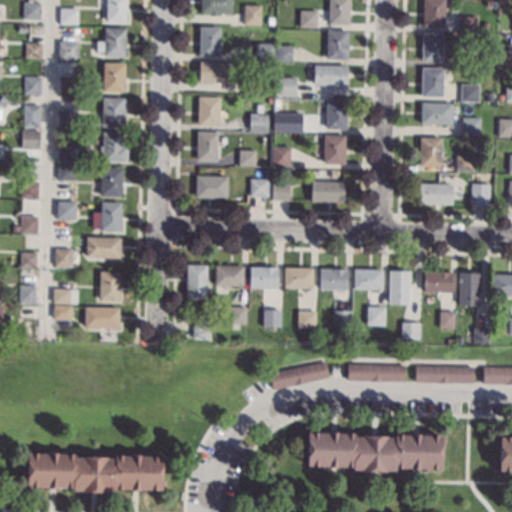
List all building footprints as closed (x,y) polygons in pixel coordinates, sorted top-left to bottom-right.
[(125,0),(125,22),(104,21),(104,0),(125,0)] [(231,0),(231,14),(199,12),(199,0),(231,0)] [(347,0),(347,24),(328,23),(328,0),(347,0)] [(444,0),(444,27),(422,26),(422,0),(444,0)] [(39,19),(22,19),(22,2),(39,2),(39,19)] [(259,24),(242,24),(243,4),(260,4),(259,24)] [(77,24),(58,23),(59,7),(77,8),(77,24)] [(316,27),(298,27),(298,9),(316,10),(316,27)] [(475,33),(457,32),(458,15),(475,16),(475,33)] [(219,55),(198,55),(198,25),(220,25),(219,55)] [(125,27),(124,56),(103,56),(103,52),(95,51),(96,40),(103,40),(104,26),(125,27)] [(347,29),(347,59),(325,58),(326,29),(347,29)] [(441,32),(441,61),(420,60),(421,32),(441,32)] [(78,41),(77,59),(58,59),(59,40),(78,41)] [(41,41),(41,58),(24,58),(24,41),(41,41)] [(273,61),(254,61),(254,42),(273,42),(273,61)] [(292,61),(274,60),(275,44),(292,44),(292,61)] [(511,49),(511,66),(501,66),(501,49),(511,49)] [(124,91),(102,90),(103,61),(104,61),(125,62),(124,91)] [(232,63),(231,82),(197,81),(198,61),(232,63)] [(346,65),(346,85),(312,83),(313,64),(346,65)] [(443,68),(442,97),(420,96),(421,67),(443,68)] [(40,94),(23,94),(23,75),(41,76),(40,94)] [(59,94),(73,94),(73,75),(58,76),(59,94)] [(260,79),(259,95),(242,95),(243,78),(260,79)] [(298,80),(298,96),(280,96),(281,79),(298,80)] [(477,101),(459,101),(459,83),(477,83),(477,101)] [(503,102),(511,101),(511,85),(504,86),(503,102)] [(219,95),(219,125),(196,125),(197,95),(219,95)] [(123,97),(122,127),(101,126),(101,127),(94,127),(95,110),(101,111),(102,96),(123,97)] [(345,128),(325,128),(325,99),(346,99),(345,128)] [(451,102),(450,124),(418,123),(419,101),(451,102)] [(39,127),(22,126),(22,104),(27,104),(39,104),(39,127)] [(57,128),(75,128),(75,110),(56,111),(57,128)] [(267,130),(248,130),(248,113),(267,113),(267,130)] [(314,131),(297,131),(297,115),(314,115),(314,131)] [(478,135),(460,135),(461,117),(463,117),(478,117),(478,135)] [(511,136),(496,136),(497,117),(511,117),(511,136)] [(280,123),(279,131),(272,131),(272,122),(280,123)] [(39,130),(38,148),(20,147),(21,129),(39,130)] [(217,131),(216,161),(194,160),(195,130),(217,131)] [(122,145),(126,145),(126,161),(102,161),(102,131),(122,131),(122,145)] [(345,135),(344,164),(322,164),(323,134),(345,135)] [(440,137),(440,165),(418,165),(418,137),(440,137)] [(74,146),(73,162),(56,162),(57,145),(74,146)] [(290,145),(289,166),(270,165),(271,145),(290,145)] [(254,165),(237,165),(237,149),(255,149),(254,165)] [(473,155),(472,171),(454,171),(454,154),(473,155)] [(73,179),(57,179),(57,164),(74,165),(73,179)] [(121,196),(99,196),(100,166),(121,167),(121,196)] [(226,176),(226,198),(194,197),(195,175),(226,176)] [(267,196),(248,196),(249,178),(267,178),(267,196)] [(37,198),(20,198),(21,180),(38,180),(37,198)] [(343,181),(342,202),(309,201),(309,180),(343,181)] [(289,199),(271,199),(271,181),(289,181),(289,199)] [(451,183),(450,203),(417,202),(417,182),(451,183)] [(488,183),(488,206),(469,205),(470,182),(488,183)] [(75,201),(75,218),(56,218),(57,200),(75,201)] [(120,231),(99,231),(99,228),(94,228),(94,211),(100,211),(100,201),(120,202),(120,231)] [(37,233),(19,232),(19,215),(37,215),(37,233)] [(119,237),(119,257),(85,256),(85,236),(119,237)] [(71,248),(70,266),(53,266),(54,247),(71,248)] [(35,267),(19,267),(19,251),(36,251),(35,267)] [(205,265),(204,298),(185,297),(186,264),(205,265)] [(242,266),(242,285),(213,284),(214,265),(242,266)] [(277,267),(276,287),(248,286),(249,266),(277,267)] [(312,268),(311,287),(283,286),(283,267),(312,268)] [(346,269),(345,288),(318,288),(319,268),(346,269)] [(382,269),(381,289),(352,288),(353,268),(382,269)] [(118,299),(98,299),(98,270),(118,270),(118,299)] [(408,270),(408,303),(387,303),(388,270),(408,270)] [(450,272),(450,291),(423,291),(423,271),(450,272)] [(478,272),(477,305),(456,304),(457,271),(478,272)] [(511,274),(511,292),(491,292),(491,274),(511,274)] [(34,302),(18,302),(18,285),(34,285),(34,302)] [(76,303),(51,302),(51,288),(58,288),(76,288),(76,303)] [(70,305),(70,319),(51,318),(51,304),(70,305)] [(118,307),(117,328),(82,326),(83,306),(118,307)] [(246,306),(245,323),(243,323),(228,323),(229,306),(246,306)] [(280,309),(279,326),(260,325),(261,308),(280,309)] [(383,325),(370,325),(370,308),(381,308),(383,308),(383,325)] [(314,310),(314,327),(296,327),(296,309),(314,310)] [(332,310),(350,311),(349,327),(331,327),(332,310)] [(454,311),(453,327),(437,327),(437,310),(454,311)] [(207,322),(208,322),(208,339),(191,338),(191,322),(193,322),(193,316),(207,316),(207,322)] [(511,334),(511,317),(502,317),(501,334),(511,334)] [(418,322),(417,337),(399,337),(400,321),(418,322)] [(485,343),(472,342),(472,327),(486,327),(485,343)] [(327,376),(270,388),(267,372),(324,361),(327,376)] [(404,382),(345,381),(346,363),(404,364),(404,382)] [(472,382),(414,381),(414,364),(472,365),(472,382)] [(511,366),(511,383),(481,382),(482,365),(511,366)] [(441,435),(440,468),(394,467),(394,470),(382,470),(382,472),(361,472),(361,469),(352,469),(352,466),(305,465),(306,432),(354,433),(354,436),(362,436),(362,434),(386,435),(386,437),(394,437),(394,434),(441,435)] [(511,469),(499,469),(499,436),(511,436),(511,469)] [(161,455),(160,490),(114,489),(114,491),(103,491),(103,493),(80,493),(80,490),(71,490),(71,487),(25,486),(26,452),(73,454),(73,458),(81,458),(81,456),(104,456),(104,457),(113,457),(113,454),(161,455)]
